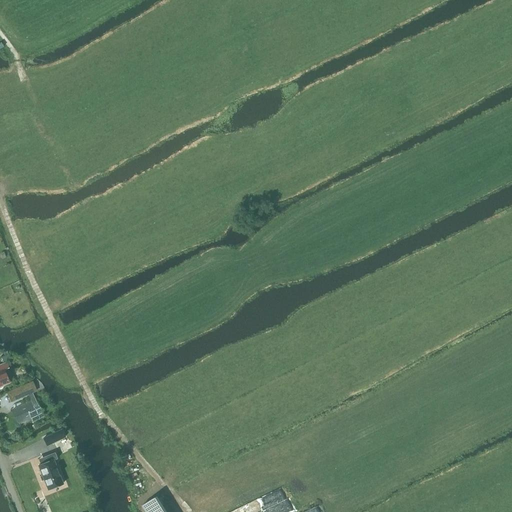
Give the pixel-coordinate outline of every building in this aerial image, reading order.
[(0,386),(9,382),(4,370),(8,368),(5,362),(0,364),(0,386)] [(33,382),(6,393),(11,403),(37,392),(33,382)] [(37,400),(17,408),(23,422),(32,419),(33,421),(39,419),(44,416),(37,400)] [(61,430),(43,439),(47,447),(65,438),(61,430)] [(48,462),(38,466),(48,490),(62,485),(53,460),(56,459),(54,454),(46,457),(48,462)] [(166,511),(157,497),(143,506),(146,511),(166,511)]
